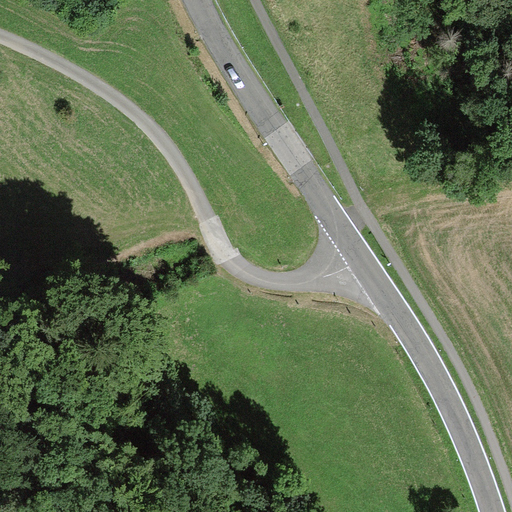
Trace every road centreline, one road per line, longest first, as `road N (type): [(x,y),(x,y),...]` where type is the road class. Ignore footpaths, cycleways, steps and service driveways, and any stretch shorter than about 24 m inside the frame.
road 1 (unclassified): [(0,36),(97,85),(147,124),(240,268),(295,281),(329,276),(361,258)]
road 2 (tertiary): [(361,258),(197,0)]
road 3 (tertiary): [(493,511),(449,403),(361,258)]
